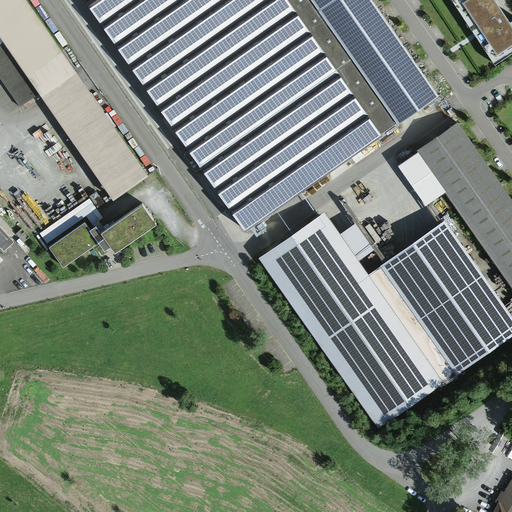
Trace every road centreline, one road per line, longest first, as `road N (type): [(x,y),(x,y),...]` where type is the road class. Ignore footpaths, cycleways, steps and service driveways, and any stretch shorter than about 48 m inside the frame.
road 1 (residential): [(218,240),(364,448),(388,459),(427,449),(511,388)]
road 2 (unclassified): [(218,240),(50,0)]
road 3 (residential): [(0,302),(181,261),(218,240)]
road 4 (residential): [(397,0),(511,163)]
road 5 (track): [(511,401),(442,505)]
